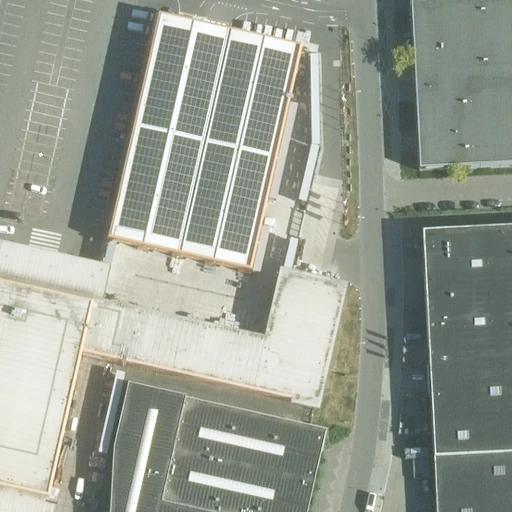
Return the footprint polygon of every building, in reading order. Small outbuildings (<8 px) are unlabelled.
[(511,0),(409,0),(418,173),(511,167),(511,0)] [(160,13),(109,239),(249,271),(301,42),(160,13)] [(511,230),(421,236),(433,460),(511,455),(511,230)] [(0,286),(100,309),(109,268),(48,255),(0,244),(0,286)] [(0,491),(47,502),(80,357),(100,361),(315,410),(341,292),(282,278),(267,347),(100,309),(0,286),(0,491)] [(109,511),(307,511),(325,433),(127,388),(113,452),(109,511)] [(511,511),(511,455),(433,460),(435,511),(511,511)] [(0,511),(44,511),(47,502),(0,491),(0,511)]
